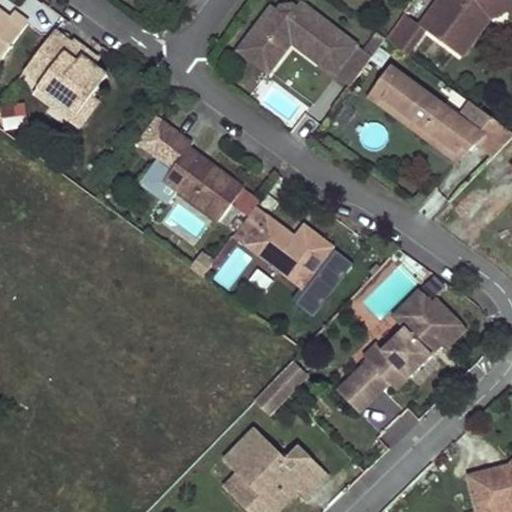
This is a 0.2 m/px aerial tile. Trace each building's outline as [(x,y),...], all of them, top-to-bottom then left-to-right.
[(511,14),(511,0),(441,0),(421,27),(426,30),(456,53),(486,14),(505,3),(508,10),(510,15),(511,14)] [(340,69),(357,45),(300,3),(295,8),(292,13),(281,14),(277,11),(271,7),(245,43),(276,65),(292,44),(319,65),(325,57),(340,69)] [(292,13),(295,8),(291,6),(280,7),(277,11),(281,14),(292,13)] [(10,18),(0,10),(0,54),(3,57),(29,24),(14,13),(10,18)] [(421,27),(405,14),(386,40),(407,55),(426,30),(421,27)] [(100,60),(74,41),(65,53),(78,63),(82,57),(95,67),(100,60)] [(269,75),(276,65),(245,43),(238,53),(269,75)] [(78,63),(65,53),(44,79),(58,89),(52,97),(77,116),(92,97),(108,76),(95,67),(82,57),(78,63)] [(340,69),(325,57),(319,65),(335,76),(340,69)] [(511,139),(511,132),(492,118),(481,133),(391,67),(379,83),(389,91),(384,98),(459,153),(464,146),(471,151),(476,146),(493,158),(511,139)] [(58,89),(44,79),(39,87),(52,97),(58,89)] [(389,91),(379,83),(373,90),(369,96),(460,162),(471,151),(464,146),(459,153),(384,98),(389,91)] [(77,116),(52,97),(39,87),(34,93),(79,128),(98,102),(92,97),(77,116)] [(0,128),(26,128),(25,101),(0,102),(0,128)] [(363,139),(379,149),(389,133),(373,123),(363,139)] [(219,222),(245,188),(191,147),(194,143),(180,132),(160,158),(173,168),(164,180),(219,222)] [(411,158),(401,182),(419,189),(429,165),(411,158)] [(268,217),(256,208),(241,226),(234,236),(246,245),(261,256),(274,267),(314,297),(323,286),(311,277),(325,259),(336,267),(345,257),(334,248),(305,226),(296,238),(293,242),(286,237),(289,233),(268,217)] [(296,238),(289,233),(286,237),(293,242),(296,238)] [(229,289),(251,257),(235,246),(213,277),(229,289)] [(274,267),(261,256),(253,267),(266,277),(274,267)] [(468,330),(438,298),(433,303),(421,290),(394,316),(406,329),(384,350),(383,351),(391,360),(380,371),(370,360),(349,380),(372,403),(391,384),(398,391),(434,356),(430,352),(439,343),(443,347),(447,351),(468,330)] [(443,347),(439,343),(430,352),(434,356),(443,347)] [(391,360),(383,351),(384,350),(382,348),(370,360),(380,371),(391,360)] [(308,374),(294,361),(275,381),(288,395),(308,374)] [(372,403),(349,380),(338,391),(361,414),(372,403)] [(269,414),(288,395),(275,381),(256,401),(269,414)] [(274,511),(275,511),(286,503),(286,490),(283,487),(289,481),(298,490),(306,498),(329,476),(299,445),(286,458),(256,427),(225,458),(250,483),(235,497),(250,511),(256,511),(266,503),(274,511)] [(511,463),(510,466),(511,468),(511,470),(508,474),(490,479),(488,472),(470,477),(479,511),(501,511),(511,509),(511,463)] [(511,470),(511,468),(510,466),(488,472),(490,479),(508,474),(511,470)] [(286,503),(298,490),(289,481),(283,487),(286,490),(286,503)] [(274,511),(266,503),(256,511),(274,511)]
